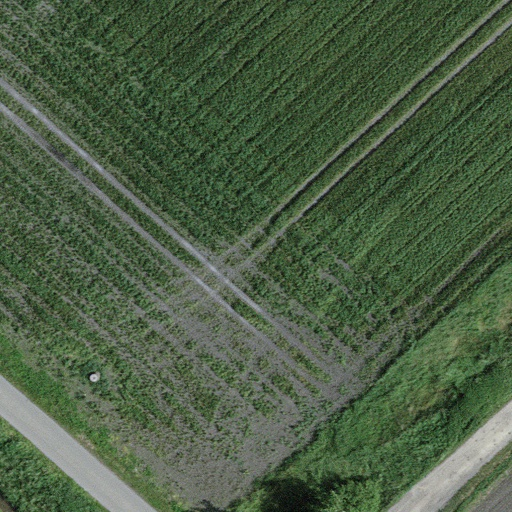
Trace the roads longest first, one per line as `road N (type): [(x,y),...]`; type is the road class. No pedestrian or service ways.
road 1 (track): [(0,388),(141,511)]
road 2 (track): [(411,511),(511,422)]
